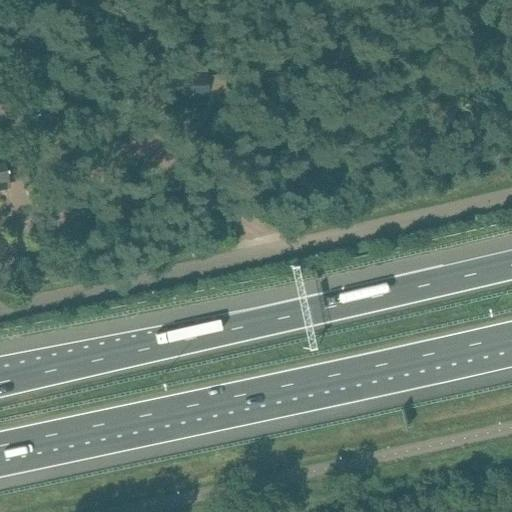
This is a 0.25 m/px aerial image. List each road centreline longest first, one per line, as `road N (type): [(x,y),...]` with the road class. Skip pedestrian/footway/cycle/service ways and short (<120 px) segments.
road 1 (unclassified): [(0,313),(511,195)]
road 2 (motorway): [(511,265),(0,383)]
road 3 (motorway): [(0,446),(511,334)]
